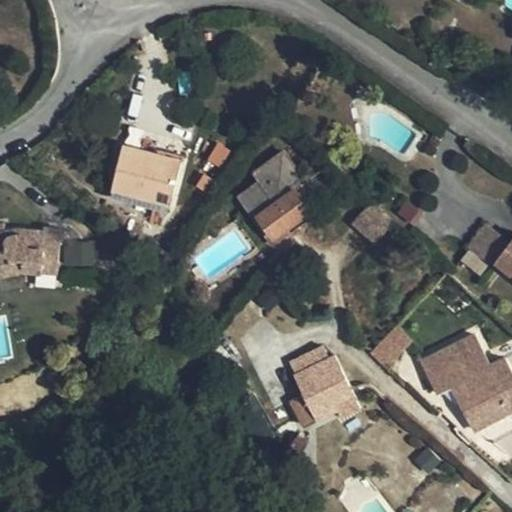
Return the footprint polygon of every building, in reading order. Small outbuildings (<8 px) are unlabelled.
[(152,144),(150,152),(183,160),(185,153),(152,144)] [(183,160),(150,152),(125,145),(113,195),(171,209),(183,160)] [(261,212),(280,238),(315,214),(308,201),(321,193),(308,173),(305,175),(287,149),(255,171),(261,179),(239,194),(254,217),(261,212)] [(352,224),(365,235),(381,217),(369,206),(352,224)] [(273,243),(280,238),(261,212),(254,217),(273,243)] [(393,227),(381,217),(365,235),(377,246),(393,227)] [(472,244),(493,260),(494,263),(497,260),(511,241),(488,223),(472,244)] [(7,230),(0,231),(0,271),(22,267),(57,270),(59,227),(45,226),(44,230),(17,228),(7,230)] [(511,239),(511,241),(497,260),(511,271),(511,239)] [(168,250),(157,243),(145,259),(157,267),(168,250)] [(320,417),(339,408),(335,400),(354,392),(335,353),(329,356),(324,344),(291,359),(308,391),(293,398),(304,420),(318,413),(320,417)] [(478,427),(511,409),(511,370),(506,359),(456,384),(478,427)] [(357,398),(354,392),(335,400),(339,408),(357,398)] [(306,473),(315,468),(305,448),(309,439),(300,432),(293,442),(293,453),(306,473)]
